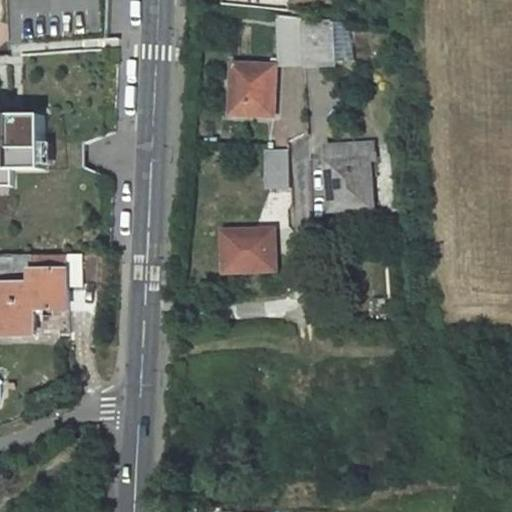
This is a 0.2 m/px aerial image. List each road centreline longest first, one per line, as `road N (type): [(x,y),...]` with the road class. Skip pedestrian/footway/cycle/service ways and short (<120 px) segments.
road 1 (primary): [(158,0),(136,403)]
road 2 (residential): [(136,403),(0,444)]
